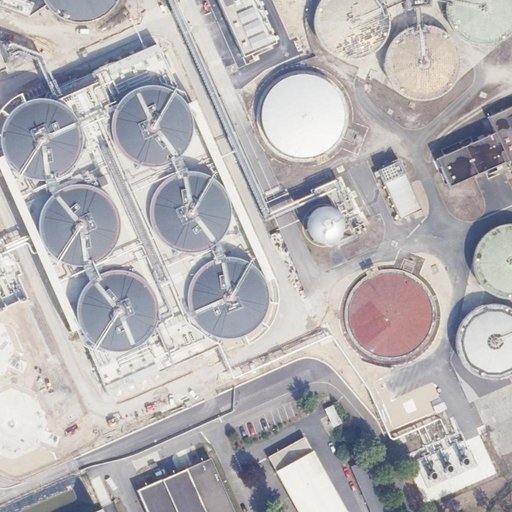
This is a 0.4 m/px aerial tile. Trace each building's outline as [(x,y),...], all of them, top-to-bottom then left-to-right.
[(95,21),(106,14),(116,4),(117,0),(42,0),(44,4),(54,15),(67,21),(81,23),(95,21)] [(323,0),(323,1),(318,12),(316,24),(319,35),(324,46),(333,54),(344,59),(356,60),(367,58),(378,52),(386,44),(391,33),(392,21),(390,9),(389,8),(386,3),(384,0),(323,0)] [(402,0),(403,2),(407,11),(417,10),(422,9),(428,8),(430,0),(402,0)] [(511,0),(448,0),(448,2),(447,10),(449,22),(455,32),(464,40),(474,45),(486,46),(497,44),(508,38),(511,33),(511,0)] [(239,16),(217,25),(229,55),(238,51),(239,55),(255,48),(252,40),(249,41),(239,16)] [(389,49),(386,60),(386,72),(390,83),(398,93),(408,99),(419,102),(431,102),(442,98),(452,91),(458,81),(461,69),(461,57),(457,46),(450,37),(440,30),(428,27),(423,27),(418,27),(416,27),(405,31),(396,39),(389,49)] [(268,98),(264,110),(264,123),(268,135),(275,146),(285,153),(297,157),(310,157),(322,154),(333,146),(340,136),(345,124),(345,111),(341,99),(334,88),(323,81),(311,77),(298,76),(286,80),(276,88),(268,98)] [(59,163),(72,141),(61,117),(37,103),(23,110),(19,107),(7,127),(9,131),(3,140),(10,154),(15,157),(21,169),(34,177),(47,171),(49,167),(59,163)] [(511,109),(489,120),(496,134),(438,161),(451,188),(509,161),(511,167),(511,109)] [(471,137),(441,150),(444,155),(473,143),(471,137)] [(391,153),(374,160),(379,169),(395,161),(391,153)] [(401,163),(380,172),(402,219),(422,210),(401,163)] [(362,168),(362,170),(362,171),(362,173),(363,174),(365,175),(366,176),(368,176),(369,175),(371,174),(372,173),(372,171),(372,169),(372,168),(371,167),(369,166),(368,165),(366,165),(364,166),(363,167),(362,168)] [(367,179),(367,181),(367,182),(367,184),(368,185),(369,186),(371,187),(373,187),(374,186),(375,185),(376,184),(377,182),(377,181),(376,179),(375,178),(374,177),(373,176),(371,176),(369,177),(368,178),(367,179)] [(148,204),(180,249),(215,224),(206,212),(215,205),(206,192),(201,196),(194,186),(191,188),(184,178),(148,204)] [(50,261),(75,269),(107,257),(116,230),(104,198),(76,190),(55,197),(52,209),(44,211),(38,230),(50,261)] [(310,218),(308,224),(308,230),(310,235),(314,240),(318,243),(324,245),(330,245),(335,243),(340,240),(343,235),(345,229),(345,223),(343,218),(340,213),(335,210),(329,208),(323,208),(318,210),(313,213),(310,218)] [(478,244),(474,255),(473,267),(477,278),(483,288),(493,295),(504,299),(511,299),(511,224),(506,224),(495,228),(485,234),(478,244)] [(194,322),(215,340),(241,339),(241,329),(251,329),(262,316),(260,286),(238,266),(224,267),(218,273),(219,276),(214,272),(215,282),(207,283),(199,292),(193,292),(187,299),(191,302),(191,306),(198,298),(200,321),(194,322)] [(356,289),(350,301),(348,314),(350,328),(356,340),(366,349),(378,355),(391,357),(405,355),(417,349),(426,339),(433,327),(435,314),(433,301),(426,288),(417,279),(405,273),(391,271),(378,273),(366,279),(356,289)] [(0,308),(26,297),(15,274),(0,281),(0,308)] [(77,312),(88,343),(154,320),(140,280),(125,286),(121,274),(93,283),(96,289),(78,296),(83,310),(77,312)] [(459,327),(456,339),(456,351),(461,362),(468,371),(478,378),(490,381),(502,381),(511,376),(511,309),(510,308),(498,305),(486,305),(475,309),(466,317),(459,327)] [(310,375),(220,410),(224,421),(297,393),(296,388),(312,382),(310,375)] [(329,393),(320,398),(339,433),(348,428),(329,393)] [(344,511),(304,438),(268,457),(297,511),(344,511)] [(453,476),(452,474),(476,465),(472,452),(432,466),(438,481),(453,476)] [(234,511),(211,457),(137,489),(146,511),(234,511)] [(390,511),(368,458),(350,465),(370,511),(390,511)] [(75,477),(0,503),(0,511),(77,511),(74,504),(71,505),(67,494),(80,490),(75,477)] [(101,505),(110,502),(100,477),(90,481),(101,505)] [(90,497),(74,502),(77,511),(93,506),(90,497)]
